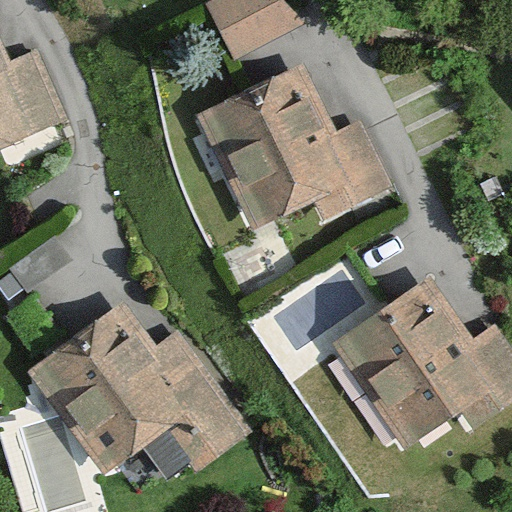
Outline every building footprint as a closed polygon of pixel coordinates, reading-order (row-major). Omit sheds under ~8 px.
[(290,0),(220,0),(213,4),(236,58),(314,23),(290,0)] [(0,10),(0,151),(75,122),(46,48),(19,59),(0,10)] [(307,64),(203,113),(258,227),(314,200),(325,223),(398,188),(365,119),(339,131),(307,64)] [(436,274),(341,340),(414,443),(465,408),(479,428),(511,405),(511,334),(501,319),(478,335),(436,274)] [(129,299),(33,366),(108,472),(174,426),(196,458),(253,419),(187,326),(161,344),(129,299)]
